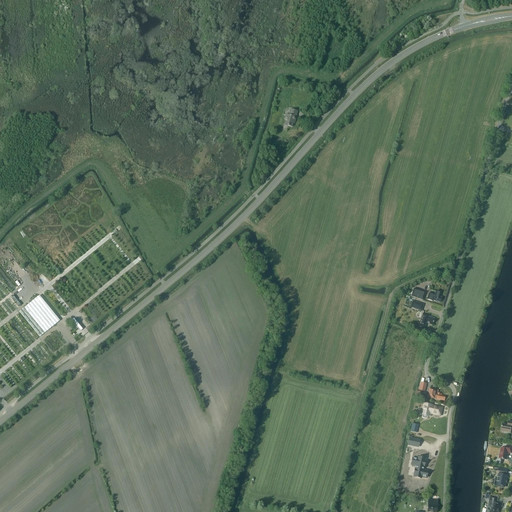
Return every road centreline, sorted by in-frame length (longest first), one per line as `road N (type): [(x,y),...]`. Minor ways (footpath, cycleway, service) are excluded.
road 1 (track): [(444,0),(405,16),(337,79),(277,73),(238,192),(163,260),(152,260),(91,163),(0,234)]
road 2 (tertiary): [(0,421),(208,249),(384,67),(445,32),(511,16)]
road 3 (unclassified): [(443,511),(454,391),(425,368),(511,86)]
